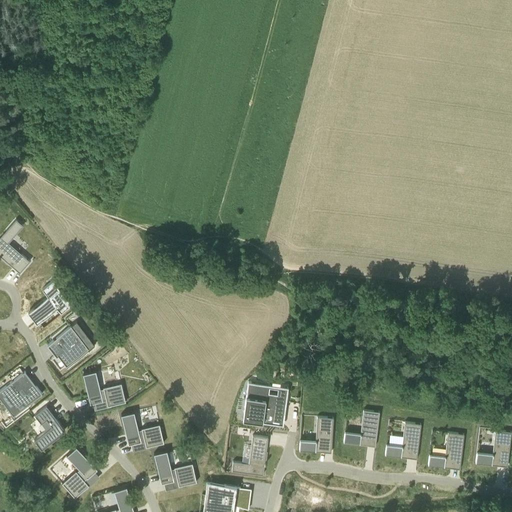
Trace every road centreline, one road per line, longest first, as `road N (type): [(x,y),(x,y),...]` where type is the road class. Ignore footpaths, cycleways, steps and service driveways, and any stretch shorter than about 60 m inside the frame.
road 1 (track): [(511,325),(295,291),(269,275)]
road 2 (residential): [(155,511),(124,461),(50,384),(28,335),(12,320)]
road 3 (residential): [(285,467),(511,492)]
